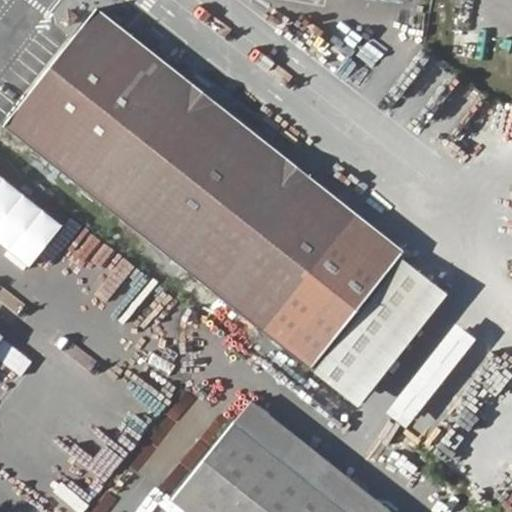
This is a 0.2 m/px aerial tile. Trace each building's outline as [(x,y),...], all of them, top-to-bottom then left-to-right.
[(408,0),(362,0),(407,9),(408,0)] [(278,343),(357,244),(173,94),(191,72),(120,16),(25,137),(278,343)] [(173,94),(357,244),(376,220),(191,72),(173,94)] [(66,221),(0,170),(0,239),(33,265),(66,221)] [(403,258),(372,233),(282,343),(313,369),(403,258)] [(415,412),(399,401),(392,412),(408,423),(415,412)] [(176,502),(188,511),(347,511),(241,424),(176,502)]
